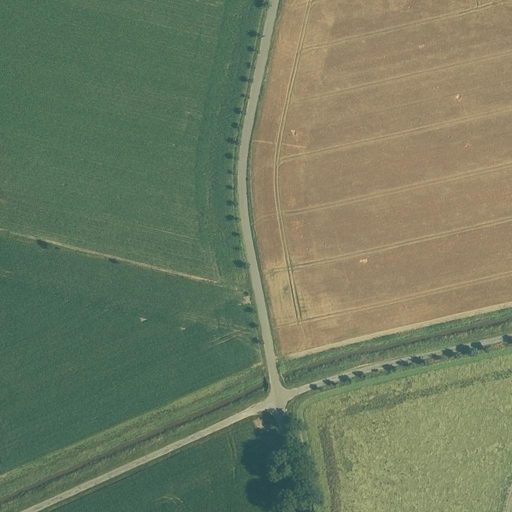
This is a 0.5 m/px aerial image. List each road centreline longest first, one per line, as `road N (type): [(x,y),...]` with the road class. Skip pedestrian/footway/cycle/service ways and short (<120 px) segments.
road 1 (residential): [(275,0),(247,132),(242,208),(278,400)]
road 2 (residential): [(32,511),(278,400)]
road 3 (residential): [(278,400),(511,338)]
